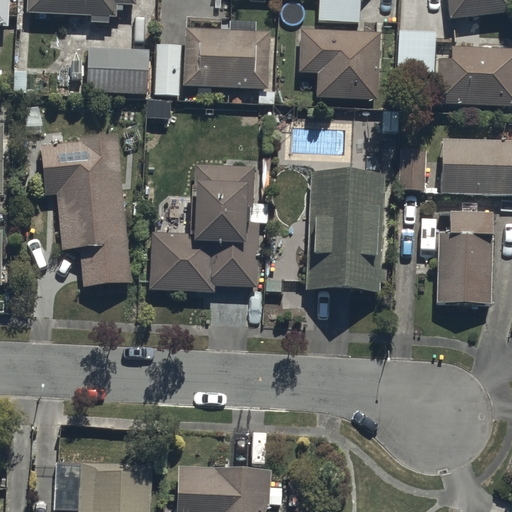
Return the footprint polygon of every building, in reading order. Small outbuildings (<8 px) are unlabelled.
[(0,0),(0,23),(7,24),(8,0),(0,0)] [(26,0),(27,12),(89,14),(89,20),(108,21),(108,14),(115,14),(115,2),(136,2),(135,0),(26,0)] [(357,0),(316,0),(316,20),(357,21),(357,0)] [(511,8),(510,0),(445,0),(448,16),(511,8)] [(184,28),(182,84),(265,87),(267,31),(184,28)] [(376,31),(298,28),(296,70),(315,71),(314,96),(374,98),(376,31)] [(433,30),(396,29),(395,70),(432,71),(433,30)] [(180,44),(154,43),(152,94),(179,95),(180,44)] [(511,47),(449,45),(448,58),(435,58),(433,101),(511,103),(511,47)] [(148,47),(87,46),(86,92),(147,93),(148,47)] [(80,140),(39,142),(44,194),(57,193),(61,247),(78,246),(82,285),(130,281),(117,133),(80,135),(80,140)] [(511,140),(439,139),(438,192),(511,193),(511,140)] [(425,150),(396,149),(395,187),(424,188),(425,150)] [(190,231),(150,231),(149,289),(212,289),(212,285),(254,286),(254,231),(241,231),(241,219),(246,219),(246,198),(250,198),(250,165),(190,165),(190,231)] [(310,170),(305,288),(383,292),(384,268),(378,268),(381,173),(310,170)] [(448,216),(447,237),(436,237),(434,306),(488,308),(490,238),(491,217),(448,216)] [(78,460),(75,511),(149,511),(152,464),(78,460)] [(265,511),(265,504),(281,505),(282,486),(267,486),(268,468),(177,464),(175,511),(265,511)]
